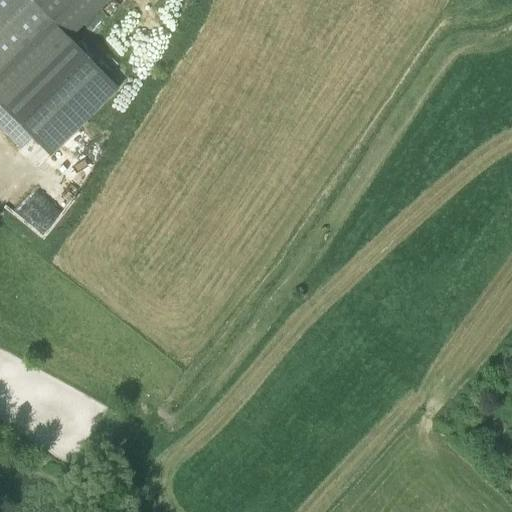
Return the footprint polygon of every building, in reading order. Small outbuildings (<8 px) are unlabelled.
[(0,0),(0,70),(51,20),(53,22),(74,0),(0,0)] [(146,0),(74,0),(53,22),(94,64),(107,77),(166,20),(146,0)] [(0,106),(25,132),(94,64),(53,22),(51,20),(0,70),(0,106)] [(107,77),(94,64),(25,132),(0,106),(0,127),(23,149),(34,139),(52,158),(121,90),(107,77)] [(76,202),(90,167),(78,162),(64,197),(76,202)] [(37,223),(42,233),(58,224),(53,214),(37,223)]
